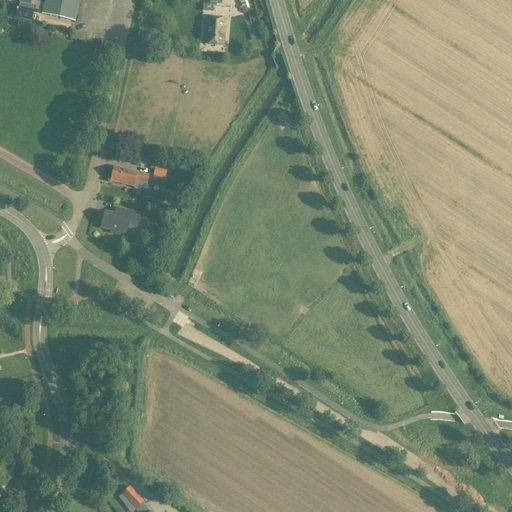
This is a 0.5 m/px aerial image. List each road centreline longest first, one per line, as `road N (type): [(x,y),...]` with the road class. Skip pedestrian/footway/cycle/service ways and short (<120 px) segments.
road 1 (primary): [(511,465),(447,378),(366,241),(276,0)]
road 2 (tertiary): [(50,511),(66,433),(40,344),(41,248)]
road 3 (unclassified): [(83,201),(132,0)]
road 4 (unclassified): [(177,307),(99,264),(67,231)]
road 5 (unknown): [(66,433),(174,511)]
